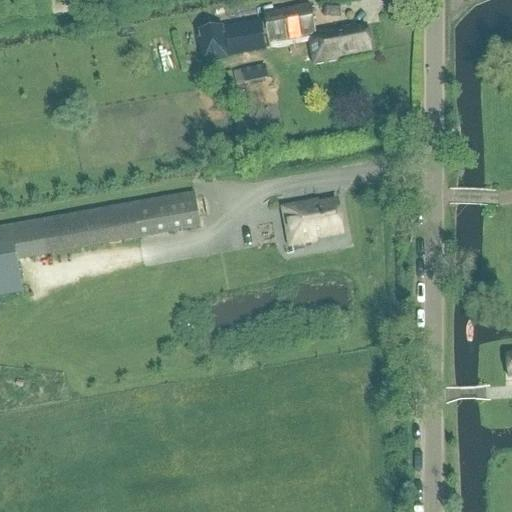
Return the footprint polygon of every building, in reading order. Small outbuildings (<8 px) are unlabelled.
[(315,37),(310,8),(264,17),(265,23),(225,30),(230,58),(269,50),(269,46),(315,37)] [(321,36),(322,44),(308,47),(312,70),(340,65),(339,60),(371,54),(366,29),(333,35),(333,34),(321,36)] [(200,36),(201,42),(206,64),(225,60),(223,39),(222,31),(200,36)] [(33,58),(35,68),(51,65),(49,54),(33,58)] [(243,70),(246,85),(267,81),(264,66),(243,70)] [(194,196),(0,230),(0,299),(22,295),(16,263),(201,230),(194,196)] [(314,241),(342,236),(336,204),(308,209),(308,206),(284,211),(291,248),(315,244),(314,241)]
